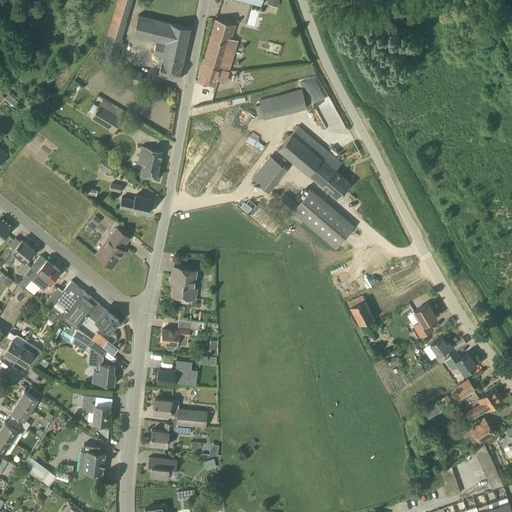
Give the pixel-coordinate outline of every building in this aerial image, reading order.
[(117,61),(123,39),(121,38),(132,0),(117,0),(101,56),(117,61)] [(250,8),(246,25),(255,27),(259,10),(250,8)] [(171,23),(139,15),(135,34),(158,40),(154,54),(165,57),(163,63),(160,74),(179,79),(182,67),(190,27),(171,23)] [(228,70),(229,68),(223,66),(231,37),(234,24),(215,19),(204,62),(228,70)] [(225,80),(227,75),(228,70),(204,62),(199,81),(215,86),(217,78),(225,80)] [(139,84),(143,73),(128,68),(124,79),(139,84)] [(248,92),(262,89),(260,77),(246,79),(248,92)] [(303,84),(329,135),(343,127),(318,77),(303,84)] [(274,115),(296,110),(306,107),(302,89),(270,97),(274,115)] [(263,118),(274,115),(270,97),(259,100),(263,118)] [(124,113),(102,100),(99,105),(92,117),(114,130),(124,113)] [(149,136),(152,131),(135,120),(132,125),(149,136)] [(337,198),(350,183),(335,170),(342,162),(299,125),(278,148),(337,198)] [(157,177),(160,163),(163,150),(142,145),(138,162),(144,163),(141,174),(157,177)] [(268,191),(286,167),(269,155),(251,178),(268,191)] [(98,165),(110,173),(115,165),(103,157),(98,165)] [(122,185),(111,183),(110,189),(121,191),(122,185)] [(347,220),(311,189),(299,204),(285,192),(277,202),(301,223),(303,221),(328,242),(336,248),(355,226),(347,220)] [(149,213),(152,198),(136,195),(135,199),(122,197),(120,207),(133,209),(132,211),(141,213),(141,211),(149,213)] [(84,226),(90,231),(100,218),(94,213),(84,226)] [(10,229),(0,221),(0,240),(0,241),(10,229)] [(112,267),(122,254),(118,251),(129,237),(117,227),(96,254),(112,267)] [(26,261),(35,250),(22,239),(13,250),(8,246),(1,255),(11,262),(17,254),(25,261),(17,271),(23,276),(31,265),(26,261)] [(47,260),(41,255),(32,266),(31,265),(23,276),(18,282),(25,288),(26,286),(34,293),(40,286),(44,289),(50,281),(51,282),(60,270),(47,259),(47,260)] [(172,294),(181,296),(180,301),(181,302),(189,304),(190,303),(191,297),(192,298),(194,287),(196,270),(173,266),(171,278),(175,279),(172,294)] [(2,272),(0,274),(0,279),(7,286),(12,280),(2,272)] [(50,307),(62,316),(77,328),(88,313),(109,331),(119,320),(98,303),(98,302),(83,290),(71,280),(62,291),(51,306),(50,307)] [(46,302),(51,306),(62,291),(57,287),(46,302)] [(23,292),(16,295),(18,301),(25,298),(23,292)] [(359,325),(374,318),(363,295),(348,302),(359,325)] [(420,336),(432,329),(427,322),(436,316),(428,302),(414,311),(420,321),(414,325),(420,336)] [(53,312),(48,318),(54,322),(58,316),(53,312)] [(191,328),(191,320),(179,319),(178,330),(163,328),(161,342),(167,343),(166,347),(168,349),(173,349),(175,348),(176,344),(178,344),(179,334),(194,336),(194,335),(194,328),(191,328)] [(77,328),(73,335),(76,337),(88,345),(90,346),(96,350),(94,364),(96,365),(96,370),(94,370),(93,382),(98,382),(105,383),(114,384),(115,372),(114,372),(114,364),(102,363),(103,356),(101,354),(105,348),(103,347),(94,340),(77,328)] [(15,335),(10,331),(7,336),(0,346),(6,349),(4,352),(15,358),(26,340),(17,334),(15,335)] [(94,340),(103,347),(103,346),(108,340),(99,334),(94,340)] [(450,347),(442,336),(431,344),(430,344),(437,355),(435,357),(439,363),(445,359),(445,358),(456,351),(452,345),(450,347)] [(32,366),(39,356),(43,350),(26,340),(15,358),(26,365),(27,363),(32,366)] [(114,354),(118,348),(108,340),(103,346),(114,354)] [(460,357),(456,351),(445,358),(445,359),(452,368),(457,364),(464,374),(477,365),(467,351),(460,357)] [(199,362),(216,363),(216,355),(199,354),(199,362)] [(157,381),(174,383),(175,370),(191,371),(192,361),(176,359),(175,369),(167,368),(167,369),(158,369),(157,381)] [(460,397),(475,388),(469,379),(455,388),(460,397)] [(41,392),(31,386),(28,391),(25,389),(18,401),(32,409),(39,397),(38,397),(41,392)] [(470,421),(503,399),(495,387),(477,398),(481,403),(465,413),(470,421)] [(110,423),(111,412),(109,412),(110,406),(96,405),(97,396),(84,394),(82,408),(87,409),(86,411),(94,412),(93,422),(110,423)] [(206,426),(208,411),(179,408),(170,407),(171,399),(155,398),(154,412),(170,415),(170,414),(182,415),(181,423),(191,424),(197,425),(206,426)] [(27,428),(30,423),(25,420),(32,409),(18,401),(11,411),(14,413),(11,418),(27,428)] [(427,417),(441,412),(437,403),(423,408),(427,417)] [(48,411),(45,416),(50,419),(53,414),(48,411)] [(27,428),(11,418),(8,423),(5,421),(0,428),(0,433),(12,441),(19,430),(23,433),(27,428)] [(478,421),(469,427),(456,435),(460,441),(468,436),(474,445),(479,441),(494,431),(487,421),(482,425),(478,421)] [(168,431),(190,433),(191,424),(181,423),(181,424),(171,423),(165,422),(165,430),(152,429),(150,443),(167,445),(168,431)] [(5,452),(12,441),(0,433),(0,455),(1,456),(4,451),(5,452)] [(99,452),(100,446),(84,444),(83,450),(82,450),(79,470),(102,473),(104,464),(104,465),(105,460),(104,460),(105,452),(99,452)] [(476,454),(487,450),(485,444),(474,451),(476,454)] [(478,459),(490,454),(487,450),(476,454),(478,459)] [(481,464),(492,459),(490,454),(478,459),(481,464)] [(41,479),(41,480),(48,470),(31,457),(24,465),(23,467),(40,480),(41,479)] [(176,473),(177,459),(149,457),(148,465),(150,465),(149,470),(151,470),(150,477),(168,479),(169,472),(176,473)] [(214,457),(205,460),(207,469),(216,466),(214,457)] [(495,458),(492,460),(494,464),(495,467),(500,465),(497,457),(495,458)] [(483,469),(494,464),(492,460),(492,459),(481,464),(483,469)] [(485,474),(496,469),(495,467),(494,464),(483,469),(485,474)] [(443,477),(454,473),(451,466),(441,472),(443,477)] [(487,479),(498,474),(496,469),(485,474),(487,479)] [(57,470),(55,475),(68,479),(70,474),(57,470)] [(444,482),(456,478),(454,473),(443,477),(444,482)] [(490,484),(501,479),(498,474),(487,479),(490,484)] [(446,487),(457,483),(456,478),(444,482),(446,487)] [(492,488),(503,484),(501,479),(490,484),(492,488)] [(448,492),(459,488),(457,483),(446,487),(448,492)] [(449,496),(460,492),(459,488),(448,492),(449,496)] [(511,511),(511,510),(509,501),(507,497),(497,500),(501,511),(511,511)] [(490,511),(501,511),(497,500),(493,501),(495,506),(489,508),(490,511)] [(82,511),(68,502),(61,511),(68,511),(70,510),(73,511),(82,511)] [(167,511),(167,503),(162,504),(162,506),(145,508),(145,511),(167,511)]
